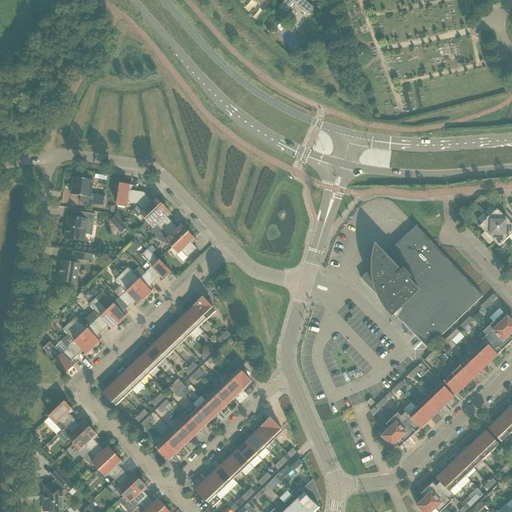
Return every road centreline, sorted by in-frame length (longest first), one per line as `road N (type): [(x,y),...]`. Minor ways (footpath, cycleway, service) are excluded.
road 1 (unclassified): [(20,511),(22,376),(48,153)]
road 2 (residential): [(169,488),(82,389),(229,246)]
road 3 (secondary): [(133,0),(238,116),(336,164)]
road 4 (secondary): [(351,135),(241,80),(163,0)]
road 5 (residential): [(337,483),(388,481),(409,470),(511,370)]
road 6 (residential): [(229,246),(155,168),(48,153)]
road 7 (residential): [(169,488),(295,379)]
road 8 (secondary): [(350,166),(401,174),(511,169)]
road 9 (secondary): [(511,140),(351,135)]
